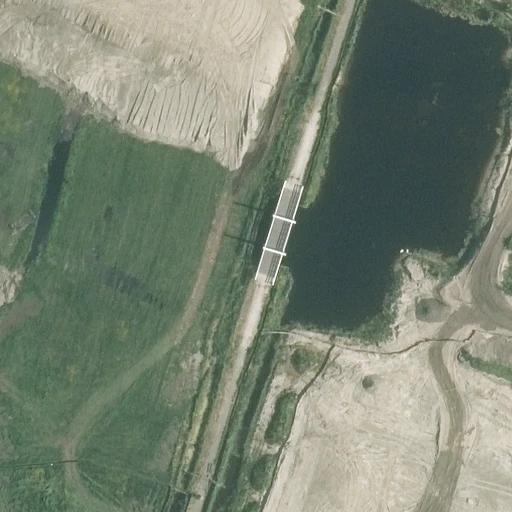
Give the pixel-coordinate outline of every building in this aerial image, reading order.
[(368,422),(362,438),(371,441),(365,457),(391,467),(389,473),(403,477),(412,453),(398,448),(408,421),(381,412),(377,425),(368,422)] [(422,457),(414,479),(429,484),(432,476),(455,484),(469,444),(457,440),(456,443),(445,439),(437,462),(422,457)] [(469,444),(455,484),(478,493),(474,501),(489,506),(497,484),(483,479),(491,456),(480,452),(482,449),(469,444)] [(511,479),(506,477),(498,501),(511,505),(511,479)] [(344,495),(337,511),(379,511),(381,508),(344,495)]
